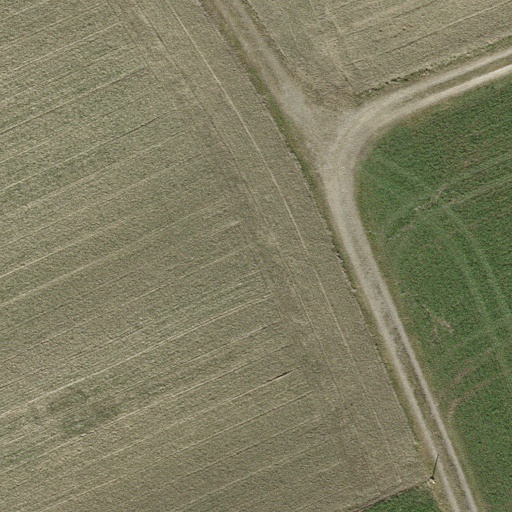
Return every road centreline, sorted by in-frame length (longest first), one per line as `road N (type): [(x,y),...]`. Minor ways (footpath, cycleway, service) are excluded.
road 1 (track): [(229,0),(318,138),(460,511)]
road 2 (track): [(318,138),(511,72)]
